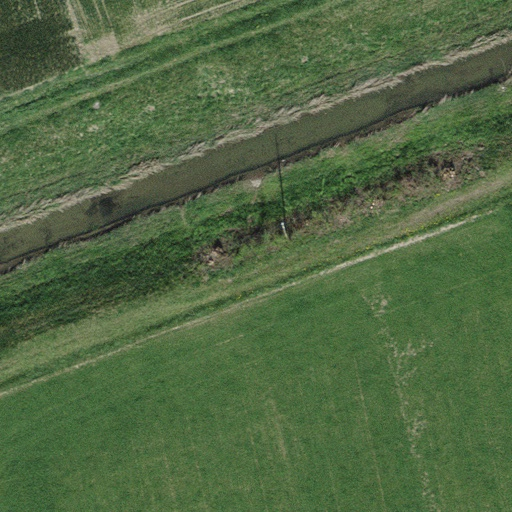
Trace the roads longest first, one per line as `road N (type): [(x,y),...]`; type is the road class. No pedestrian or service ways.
road 1 (track): [(0,374),(511,180)]
road 2 (track): [(0,140),(382,0)]
